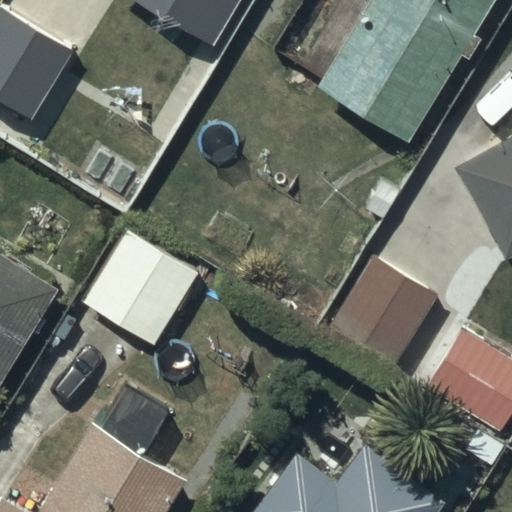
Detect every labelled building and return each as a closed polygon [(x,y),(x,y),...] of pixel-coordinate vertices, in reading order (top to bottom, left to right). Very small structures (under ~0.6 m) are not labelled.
[(144,0),(211,38),(232,0),(144,0)] [(490,0),(368,0),(320,81),(411,134),(490,0)] [(3,3),(0,8),(0,99),(28,118),(74,49),(3,3)] [(511,134),(459,163),(508,255),(511,252),(511,134)] [(199,269),(128,226),(84,297),(155,340),(199,269)] [(0,377),(55,283),(0,250),(0,377)] [(393,362),(436,288),(373,252),(330,325),(393,362)] [(511,407),(511,357),(461,325),(424,382),(498,429),(511,407)] [(0,511),(162,511),(184,476),(91,420),(37,511),(7,493),(0,503),(0,511)] [(427,511),(439,495),(366,438),(340,475),(299,446),(253,511),(236,511),(220,501),(212,511),(427,511)]
